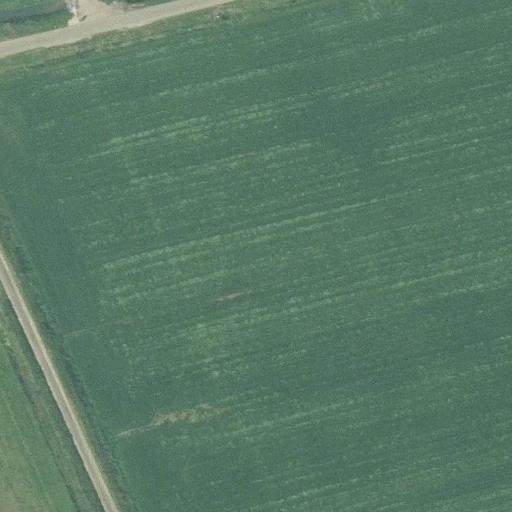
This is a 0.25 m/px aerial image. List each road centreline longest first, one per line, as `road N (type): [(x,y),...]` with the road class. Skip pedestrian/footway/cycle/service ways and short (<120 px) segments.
road 1 (unclassified): [(104,511),(0,268)]
road 2 (unclassified): [(0,33),(143,0)]
